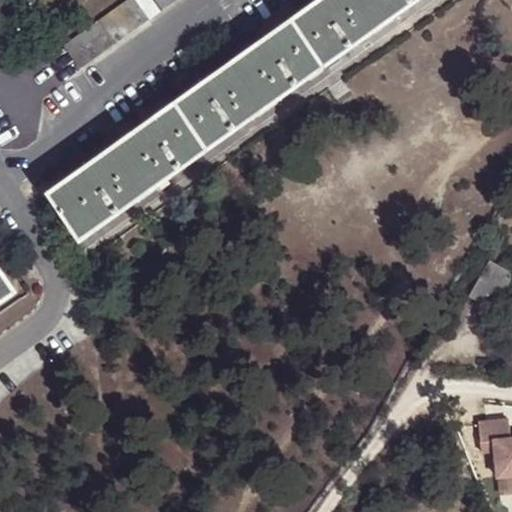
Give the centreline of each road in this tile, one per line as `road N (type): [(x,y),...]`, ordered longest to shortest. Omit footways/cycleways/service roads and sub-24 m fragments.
road 1 (residential): [(511,392),(449,384),(415,397),(324,511)]
road 2 (residential): [(0,354),(49,320),(56,300),(48,259),(0,169)]
